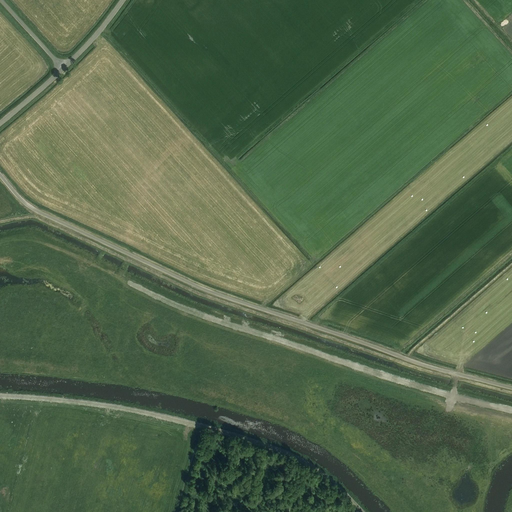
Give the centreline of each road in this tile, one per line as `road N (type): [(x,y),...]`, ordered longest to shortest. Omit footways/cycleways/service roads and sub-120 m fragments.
road 1 (unclassified): [(511,388),(215,294),(33,209),(0,175)]
road 2 (track): [(360,511),(311,465),(253,440),(114,406),(0,396)]
